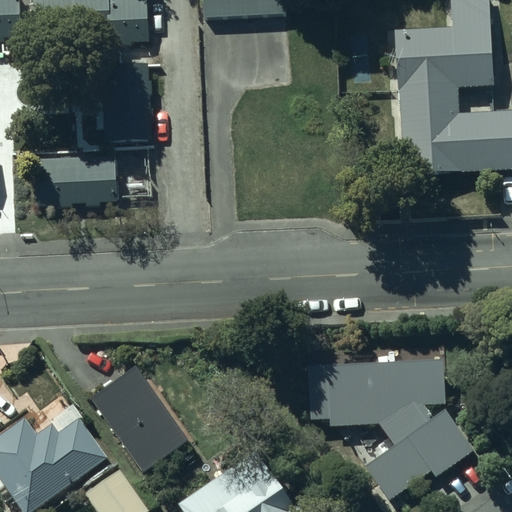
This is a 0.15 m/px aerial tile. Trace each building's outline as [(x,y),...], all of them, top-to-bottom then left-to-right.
[(0,0),(0,43),(4,44),(4,37),(21,37),(20,0),(0,0)] [(35,0),(37,39),(112,37),(112,47),(135,46),(134,43),(149,42),(147,0),(35,0)] [(286,0),(205,0),(206,18),(287,16),(286,0)] [(452,0),(454,28),(398,30),(402,173),(511,169),(511,112),(462,114),(461,88),(494,87),(491,0),(452,0)] [(151,66),(103,67),(105,141),(153,140),(151,66)] [(116,158),(37,161),(38,207),(56,206),(56,209),(74,209),(74,205),(87,204),(87,208),(102,207),(102,203),(118,203),(116,158)] [(455,355),(302,362),(302,408),(313,408),(313,421),(333,419),(334,428),(382,426),(397,447),(369,467),(391,501),(432,471),(438,478),(477,450),(449,410),(435,418),(427,404),(457,403),(455,355)] [(136,365),(89,399),(142,473),(189,440),(136,365)] [(28,418),(0,438),(0,476),(25,511),(33,511),(109,458),(81,419),(59,435),(53,426),(40,436),(28,418)] [(301,511),(262,452),(182,505),(186,511),(301,511)] [(102,482),(86,494),(99,511),(150,511),(121,471),(103,485),(102,482)]
